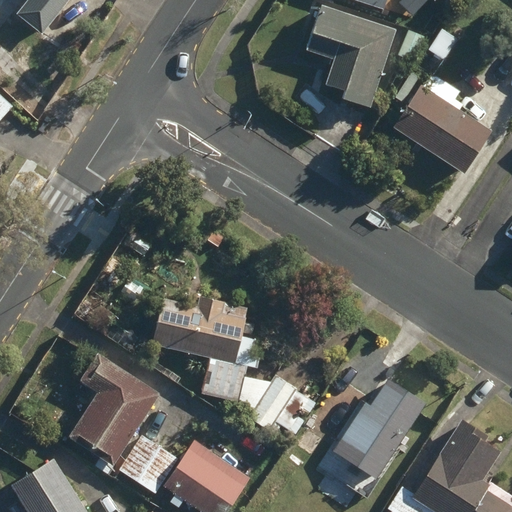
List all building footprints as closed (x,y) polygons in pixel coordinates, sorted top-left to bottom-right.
[(0,0),(0,19),(11,28),(17,19),(41,39),(72,0),(0,0)] [(358,0),(384,9),(386,0),(358,0)] [(344,97),(370,106),(396,31),(323,5),(308,48),(334,57),(325,84),(345,92),(344,97)] [(428,48),(444,59),(458,39),(442,28),(428,48)] [(409,42),(424,47),(428,36),(413,31),(409,42)] [(394,127),(464,173),(492,130),(421,84),(394,127)] [(0,120),(12,107),(0,96),(0,120)] [(201,391),(240,402),(249,366),(257,369),(260,357),(252,354),(256,339),(242,335),(249,307),(167,286),(153,340),(211,355),(201,391)] [(69,434),(113,464),(160,394),(98,353),(80,380),(97,391),(69,434)] [(248,418),(269,432),(297,389),(276,376),(248,418)] [(337,451),(376,477),(427,403),(388,377),(337,451)] [(391,511),(511,511),(511,505),(486,489),(490,483),(483,479),(500,452),(484,442),(488,435),(463,419),(415,495),(402,487),(389,508),(393,511),(391,511)] [(119,470),(156,493),(178,459),(141,435),(119,470)] [(165,485),(203,511),(226,511),(249,479),(195,441),(165,485)] [(87,511),(55,458),(12,484),(29,511),(87,511)] [(97,469),(111,478),(116,469),(102,460),(97,469)]
